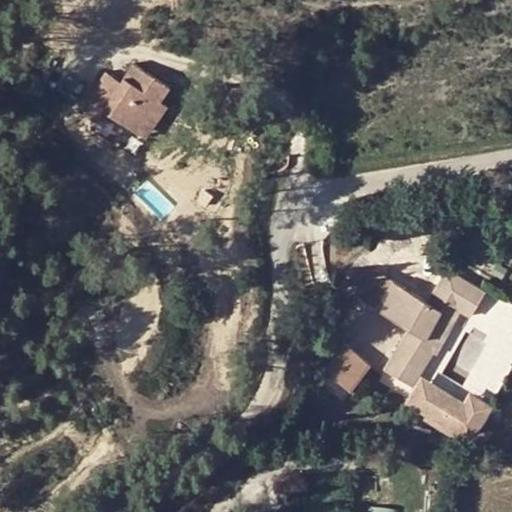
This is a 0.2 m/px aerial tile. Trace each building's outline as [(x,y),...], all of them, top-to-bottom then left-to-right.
[(115,91),(99,80),(79,111),(95,122),(103,109),(139,132),(159,102),(168,87),(132,64),(122,81),(115,91)] [(122,81),(105,70),(99,80),(115,91),(122,81)] [(159,102),(139,132),(147,138),(167,106),(159,102)] [(393,281),(377,307),(412,327),(387,370),(413,384),(457,309),(469,316),(484,290),(446,269),(428,301),(393,281)] [(377,307),(393,281),(374,270),(359,297),(377,307)] [(343,345),(325,368),(344,382),(341,386),(350,393),(357,384),(355,382),(368,364),(343,345)] [(432,386),(424,399),(453,416),(459,406),(448,400),(450,397),(432,386)] [(362,511),(396,511),(397,504),(363,503),(362,511)]
